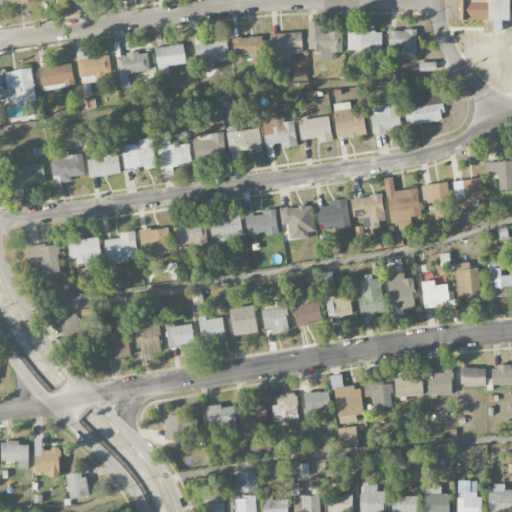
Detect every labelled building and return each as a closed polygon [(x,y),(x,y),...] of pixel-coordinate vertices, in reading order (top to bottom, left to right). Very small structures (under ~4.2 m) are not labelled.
[(460,0),(460,19),(493,20),(493,32),(503,32),(503,20),(509,20),(509,0),(460,0)] [(307,24),(308,50),(319,49),(320,60),(333,60),(332,52),(342,52),(341,31),(321,31),(320,24),(307,24)] [(416,30),(387,30),(388,57),(417,56),(416,30)] [(382,32),(347,31),(347,50),(382,52),(382,32)] [(289,53),(302,53),(301,32),(271,34),(272,61),(289,60),(289,53)] [(231,38),(232,55),(261,54),(260,36),(231,38)] [(215,69),(214,62),(228,59),(224,40),(193,45),(198,72),(215,69)] [(169,73),(168,66),(186,63),(183,43),(154,48),(159,75),(169,73)] [(76,47),(78,82),(111,80),(109,56),(89,57),(89,47),(76,47)] [(148,52),(116,56),(120,89),(130,88),(128,74),(140,72),(140,75),(151,73),(148,52)] [(38,68),(41,90),(74,85),(71,63),(38,68)] [(35,102),(32,69),(5,71),(9,117),(30,116),(29,102),(35,102)] [(406,123),(443,122),(441,93),(407,95),(407,106),(405,106),(406,123)] [(397,95),(383,97),(384,103),(373,104),(374,115),(370,115),(372,132),(401,129),(397,95)] [(336,138),(366,136),(364,111),(351,112),(350,102),(332,104),(336,138)] [(262,118),(265,145),(280,144),(281,148),(297,147),(294,121),(284,122),(283,116),(262,118)] [(319,142),(332,141),(329,116),(298,119),(300,140),(318,138),(319,142)] [(262,151),(259,129),(228,132),(231,163),(240,162),(239,153),(262,151)] [(191,138),(195,161),(227,156),(223,133),(191,138)] [(124,170),(155,167),(153,140),(121,143),(124,170)] [(192,163),(189,142),(158,146),(162,176),(174,174),(172,166),(192,163)] [(85,175),(82,152),(59,155),(60,160),(50,161),(53,185),(72,183),(71,177),(85,175)] [(86,157),(88,177),(120,174),(118,155),(86,157)] [(499,189),(511,188),(511,161),(486,162),(487,175),(498,175),(499,189)] [(46,179),(42,162),(12,169),(17,187),(46,179)] [(394,191),(392,177),(384,178),(390,223),(398,222),(399,230),(411,228),(410,218),(421,216),(417,188),(394,191)] [(466,202),(484,200),(480,177),(453,182),(455,199),(465,197),(466,202)] [(421,185),(423,204),(433,203),(435,220),(452,218),(448,182),(421,185)] [(379,228),(379,221),(384,221),(383,195),(351,197),(352,216),(362,216),(363,229),(379,228)] [(316,207),(320,231),(351,227),(347,198),(329,201),(329,205),(316,207)] [(315,235),(311,204),(279,209),(281,225),(287,224),(289,239),(315,235)] [(244,216),(246,235),(266,233),(266,236),(278,234),(275,209),(262,210),(263,214),(244,216)] [(242,235),(240,216),(210,219),(213,242),(229,240),(229,236),(242,235)] [(176,225),(177,247),(205,246),(205,223),(176,225)] [(174,251),(171,226),(139,230),(141,244),(151,243),(154,265),(164,264),(163,252),(174,251)] [(120,238),(104,240),(107,263),(129,260),(129,256),(138,255),(135,231),(119,233),(120,238)] [(72,265),(102,259),(98,238),(68,244),(72,265)] [(42,277),(60,276),(58,244),(28,246),(28,263),(41,262),(42,277)] [(455,263),(456,299),(480,298),(479,268),(469,268),(469,262),(455,263)] [(511,274),(501,275),(501,268),(489,269),(490,297),(510,296),(510,287),(511,287),(511,274)] [(321,290),(334,289),(333,271),(320,272),(321,290)] [(397,295),(397,310),(415,310),(413,278),(403,279),(403,272),(387,273),(388,295),(397,295)] [(360,315),(384,313),(380,278),(359,280),(361,295),(358,295),(360,315)] [(435,285),(434,280),(421,282),(423,307),(449,304),(448,284),(435,285)] [(325,298),(329,318),(353,313),(349,293),(325,298)] [(271,333),(289,331),(286,302),(267,304),(267,309),(261,310),(263,329),(271,328),(271,333)] [(322,322),(320,304),(294,306),(295,325),(322,322)] [(257,332),(254,305),(230,308),(233,335),(257,332)] [(56,331),(70,347),(89,330),(75,314),(56,331)] [(226,339),(223,318),(198,320),(201,342),(226,339)] [(192,324),(174,326),(174,323),(164,324),(167,348),(194,344),(192,324)] [(136,348),(143,348),(143,353),(160,352),(159,327),(135,328),(136,348)] [(109,358),(130,357),(129,336),(118,337),(117,331),(108,332),(109,358)] [(511,384),(511,366),(491,366),(491,384),(511,384)] [(486,385),(485,367),(459,368),(460,386),(486,385)] [(452,373),(427,373),(427,395),(452,395),(452,373)] [(394,379),(395,397),(423,396),(422,378),(394,379)] [(392,407),(391,381),(364,382),(364,397),(372,397),(373,408),(392,407)] [(329,391),(308,392),(307,386),(301,387),(305,426),(314,425),(313,411),(331,409),(329,391)] [(356,422),(356,414),(362,414),(361,387),(336,388),(337,423),(356,422)] [(289,410),(289,409),(297,408),(296,397),(270,400),(272,419),(283,418),(282,411),(289,410)] [(234,406),(223,407),(222,404),(204,406),(208,435),(238,431),(234,406)] [(253,433),(252,424),(268,422),(265,404),(237,409),(241,434),(253,433)] [(188,442),(190,429),(196,430),(198,419),(169,414),(165,437),(188,442)] [(337,429),(340,448),(358,445),(355,426),(337,429)] [(0,461),(17,461),(17,469),(28,469),(29,444),(1,443),(0,461)] [(50,473),(50,477),(59,477),(60,449),(40,448),(40,444),(33,444),(32,472),(50,473)] [(407,472),(406,455),(390,455),(391,473),(407,472)] [(296,477),(309,476),(308,463),(295,464),(296,477)] [(87,496),(84,472),(65,474),(68,499),(87,496)] [(257,472),(237,472),(237,492),(258,492),(257,472)] [(481,511),(482,497),(477,497),(477,481),(458,481),(457,511),(481,511)] [(505,484),(493,484),(493,492),(489,492),(488,511),(511,511),(511,489),(505,490),(505,484)] [(358,511),(384,511),(385,491),(377,491),(377,485),(364,485),(363,494),(359,493),(358,511)] [(287,511),(287,500),(272,500),(272,494),(262,494),(262,511),(287,511)] [(424,494),(424,511),(449,511),(449,494),(424,494)] [(319,511),(320,496),(294,495),(293,511),(319,511)] [(327,511),(352,511),(352,495),(327,495),(327,511)] [(417,511),(418,496),(391,496),(390,511),(417,511)] [(231,498),(230,511),(255,511),(255,498),(231,498)] [(224,511),(224,503),(206,503),(206,511),(224,511)]
